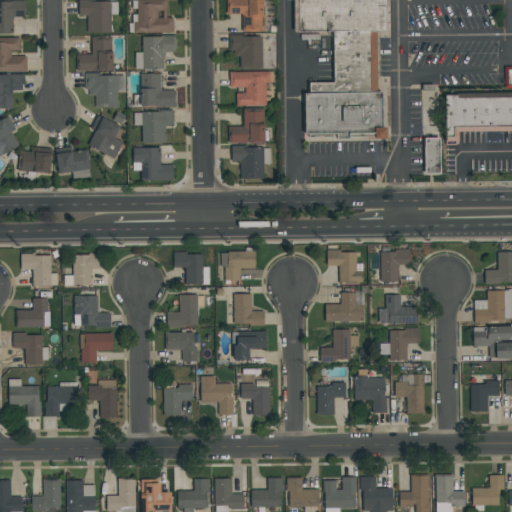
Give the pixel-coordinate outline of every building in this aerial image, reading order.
[(173,33),(172,18),(166,18),(166,0),(136,0),(136,22),(133,22),(133,33),(173,33)] [(262,32),(261,0),(226,0),(227,14),(241,14),(241,32),(262,32)] [(385,0),(386,30),(375,31),(377,92),(382,92),(383,136),(305,138),(303,93),(308,93),(308,82),(333,82),(331,31),(298,33),(297,0),(385,0)] [(24,1),(0,1),(0,34),(12,34),(12,17),(24,17),(24,1)] [(86,33),(110,33),(111,14),(117,15),(117,2),(78,1),(78,16),(86,16),(86,33)] [(142,53),(134,53),(135,70),(163,69),(163,52),(175,52),(175,36),(141,37),(142,53)] [(261,36),(229,37),(229,49),(233,49),(233,57),(239,56),(239,69),(261,69),(261,36)] [(19,38),(0,38),(0,72),(26,72),(26,56),(11,57),(11,51),(19,51),(19,38)] [(76,55),(76,71),(112,71),(111,38),(91,39),(91,55),(76,55)] [(269,72),(229,72),(229,88),(244,88),(244,93),(236,94),(236,106),(265,106),(265,83),(269,83),(269,72)] [(160,74),(139,74),(140,107),(174,106),(174,91),(160,91),(160,74)] [(0,109),(12,109),(12,91),(23,90),(23,75),(0,75),(0,109)] [(123,75),(85,75),(86,96),(94,95),(95,108),(117,107),(117,91),(123,91),(123,75)] [(511,131),(457,132),(457,141),(444,141),(443,97),(511,96),(511,131)] [(228,143),(263,143),(263,109),(242,109),(243,127),(228,127),(228,143)] [(165,143),(164,125),(173,125),(173,111),(133,112),(134,123),(141,123),(141,143),(165,143)] [(94,131),(87,147),(114,159),(122,142),(114,138),(120,125),(96,115),(90,129),(94,131)] [(0,155),(18,148),(11,132),(15,130),(9,117),(0,120),(0,155)] [(439,138),(439,174),(424,174),(424,138),(439,138)] [(59,172),(89,170),(87,150),(72,151),(71,147),(57,147),(59,172)] [(269,163),(269,147),(231,147),(231,162),(240,162),(239,179),(263,179),(263,163),(269,163)] [(50,173),(51,149),(30,148),(30,152),(20,152),(19,171),(50,173)] [(172,165),(159,165),(160,148),(133,148),(133,162),(140,162),(140,180),(172,181),(172,165)] [(379,251),(408,250),(408,264),(396,264),(397,281),(379,282),(379,251)] [(361,282),(337,282),(337,265),(325,265),(325,251),(354,251),(355,263),(361,263),(361,282)] [(511,251),(511,282),(483,283),(483,269),(496,269),(495,252),(511,251)] [(253,252),(254,268),(238,268),(238,280),(224,280),(224,268),(219,268),(219,252),(253,252)] [(172,267),(172,253),(201,253),(201,267),(208,267),(208,284),(185,284),(186,267),(172,267)] [(49,254),(49,285),(32,286),(31,269),(20,269),(20,255),(49,254)] [(101,269),(89,269),(90,285),(72,286),(72,254),(101,254),(101,269)] [(511,321),(473,322),(472,300),(485,300),(485,290),(511,290),(511,321)] [(361,292),(362,321),(324,322),(323,305),(339,304),(339,292),(361,292)] [(178,295),(203,294),(203,306),(196,306),(196,326),(166,326),(166,313),(178,313),(178,295)] [(263,325),(232,324),(233,294),(250,294),(250,311),(263,311),(263,325)] [(415,323),(378,324),(377,308),(384,308),(384,294),(399,294),(399,306),(415,306),(415,323)] [(79,327),(79,316),(73,316),(73,296),(96,296),(96,313),(109,313),(109,326),(79,327)] [(47,328),(15,327),(15,310),(31,310),(31,297),(48,298),(47,328)] [(511,358),(488,359),(487,346),(472,346),(471,327),(511,326),(511,342),(511,358)] [(349,360),(319,361),(318,348),(331,348),(331,330),(348,329),(349,335),(357,335),(357,346),(349,347),(349,360)] [(416,329),(417,343),(405,343),(406,360),(388,360),(388,354),(378,354),(378,343),(388,343),(388,329),(416,329)] [(231,360),(231,331),(264,331),(264,348),(247,349),(247,360),(231,360)] [(164,350),(164,332),(193,332),(194,361),(181,361),(181,349),(164,350)] [(47,363),(23,363),(23,348),(11,348),(11,333),(41,334),(40,347),(47,347),(47,363)] [(111,350),(95,350),(95,362),(79,362),(79,333),(110,333),(111,350)] [(393,397),(393,382),(400,381),(400,374),(422,374),(422,413),(405,413),(405,396),(393,397)] [(230,383),(231,414),(219,414),(219,401),(199,402),(199,376),(213,376),(213,384),(230,383)] [(352,401),(353,377),(384,378),(384,412),(370,412),(370,401),(352,401)] [(38,386),(39,417),(25,417),(25,404),(8,404),(7,379),(20,379),(20,386),(38,386)] [(98,416),(98,400),(87,400),(87,385),(96,385),(96,380),(115,379),(116,416),(98,416)] [(498,381),(497,396),(486,395),(486,411),(469,411),(469,384),(484,384),(484,380),(498,381)] [(511,381),(511,395),(504,396),(503,382),(511,381)] [(75,403),(57,404),(58,416),(45,416),(44,386),(57,386),(57,382),(75,382),(75,403)] [(268,415),(251,415),(251,398),(239,399),(239,383),(253,383),(253,387),(268,387),(268,415)] [(333,414),(315,414),(315,384),(344,384),(344,397),(332,397),(333,414)] [(191,399),(179,399),(179,415),(162,415),(161,386),(191,386),(191,399)] [(433,511),(433,474),(451,474),(451,491),(461,491),(461,505),(452,505),(452,511),(433,511)] [(502,475),(502,490),(498,490),(498,505),(470,505),(470,488),(488,488),(487,475),(502,475)] [(427,476),(426,511),(413,511),(413,507),(397,507),(397,492),(409,492),(409,476),(427,476)] [(249,507),(250,489),(266,490),(266,477),(281,478),(280,507),(249,507)] [(390,488),(390,511),(360,511),(360,477),(374,477),(374,488),(390,488)] [(207,508),(192,508),(192,511),(176,511),(176,490),(192,490),(192,478),(207,479),(207,508)] [(242,493),(242,507),(213,507),(212,479),(230,478),(230,494),(242,493)] [(300,478),(300,489),(318,489),(317,507),(286,506),(286,478),(300,478)] [(355,478),(355,493),(354,493),(354,508),(324,509),(324,492),(322,492),(322,481),(335,481),(335,491),(341,491),(341,478),(355,478)] [(60,511),(30,511),(30,496),(42,497),(42,479),(60,479),(60,511)] [(133,479),(134,511),(105,511),(105,495),(116,495),(116,479),(133,479)] [(139,511),(139,479),(156,479),(156,484),(159,484),(159,493),(170,493),(170,511),(152,511),(139,511)] [(0,481),(9,481),(10,496),(21,496),(21,511),(0,511),(0,481)] [(65,511),(65,481),(82,481),(82,497),(94,496),(94,511),(82,511),(65,511)]
